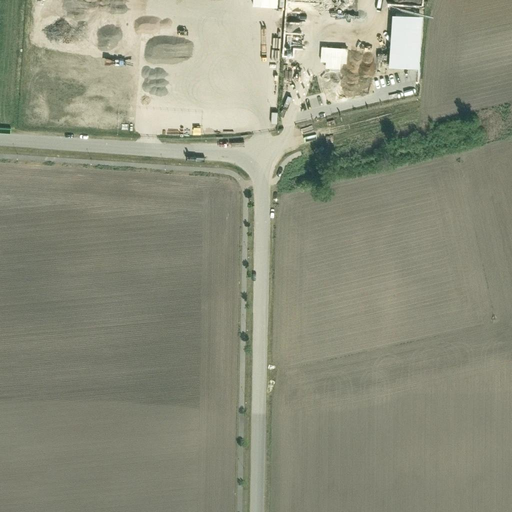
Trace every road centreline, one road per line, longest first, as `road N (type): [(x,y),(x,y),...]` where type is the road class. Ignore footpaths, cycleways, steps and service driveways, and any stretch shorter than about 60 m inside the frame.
road 1 (residential): [(256,511),(265,185),(257,163),(240,152)]
road 2 (residential): [(240,152),(0,139)]
